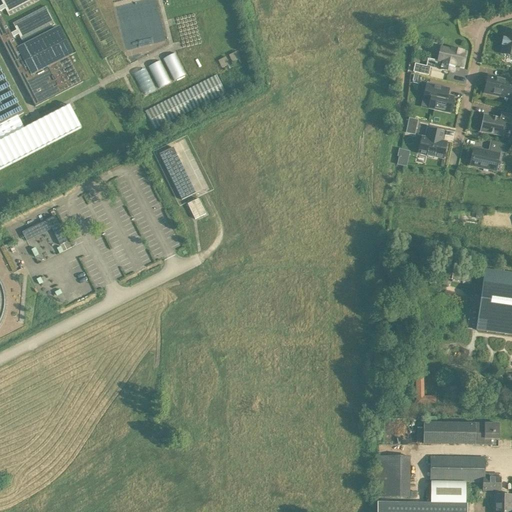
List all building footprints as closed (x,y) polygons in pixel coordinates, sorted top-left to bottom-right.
[(0,6),(0,11),(5,9),(9,16),(40,0),(0,0),(3,5),(0,6)] [(0,0),(0,38),(35,107),(82,83),(69,56),(37,72),(32,75),(19,50),(13,37),(11,34),(0,12),(0,0)] [(81,15),(103,60),(104,59),(105,59),(107,58),(121,52),(94,0),(73,0),(79,11),(81,15)] [(11,34),(13,37),(19,34),(22,41),(54,25),(45,7),(13,24),(16,31),(11,34)] [(58,30),(24,47),(37,72),(69,56),(71,55),(58,30)] [(511,31),(506,31),(505,39),(503,39),(502,45),(503,45),(501,54),(511,56),(511,31)] [(450,49),(441,47),(437,62),(441,63),(440,70),(453,73),(455,66),(463,67),(466,53),(463,52),(450,49)] [(236,52),(229,55),(232,63),(240,59),(236,52)] [(163,59),(174,80),(185,74),(174,53),(163,59)] [(225,57),(218,61),(222,68),(229,64),(225,57)] [(148,67),(159,88),(170,82),(159,61),(148,67)] [(430,67),(414,63),(412,71),(428,75),(430,67)] [(0,168),(80,128),(78,123),(69,105),(24,129),(22,125),(20,122),(17,116),(23,113),(0,67),(0,168)] [(216,75),(145,111),(154,130),(226,93),(216,75)] [(397,75),(395,81),(398,81),(399,81),(397,87),(406,89),(409,77),(397,75)] [(511,97),(511,81),(488,76),(484,91),(491,93),(490,95),(511,99),(511,97)] [(423,98),(430,99),(428,108),(450,113),(453,100),(447,98),(449,89),(426,84),(423,98)] [(484,115),(480,132),(502,136),(502,135),(504,136),(506,128),(504,128),(505,122),(511,124),(511,115),(502,113),(500,119),(484,115)] [(385,114),(384,121),(385,121),(384,126),(391,128),(391,131),(402,134),(404,125),(398,124),(400,117),(385,114)] [(417,121),(409,119),(406,133),(414,135),(417,121)] [(443,132),(429,129),(427,138),(422,137),(419,154),(427,155),(427,157),(434,158),(434,157),(443,159),(446,143),(441,141),(443,132)] [(491,141),(489,152),(499,154),(500,151),(508,153),(510,145),(491,141)] [(173,148),(159,155),(181,200),(195,193),(173,148)] [(473,148),(470,166),(495,171),(499,154),(489,152),(473,148)] [(399,156),(397,165),(406,167),(408,158),(406,158),(408,152),(399,150),(398,156),(399,156)] [(401,179),(399,194),(401,194),(402,199),(422,197),(436,199),(438,184),(422,182),(423,177),(404,175),(404,179),(401,179)] [(198,199),(187,204),(195,219),(205,214),(198,199)] [(26,241),(51,229),(60,245),(67,242),(54,216),(22,232),(26,241)] [(0,247),(13,273),(17,271),(4,245),(0,247)] [(511,273),(486,269),(477,331),(511,335),(511,273)] [(472,275),(453,272),(451,280),(471,283),(472,275)] [(464,423),(463,444),(475,445),(475,424),(464,423)] [(498,439),(498,424),(475,424),(475,445),(484,445),(484,439),(498,439)] [(377,457),(377,496),(409,497),(410,457),(377,457)] [(484,482),(484,478),(484,458),(431,457),(430,481),(483,482),(484,482)] [(484,482),(483,482),(483,490),(495,490),(494,511),(511,511),(511,495),(500,495),(500,478),(484,478),(484,482)] [(377,502),(376,511),(467,511),(467,503),(377,502)]
